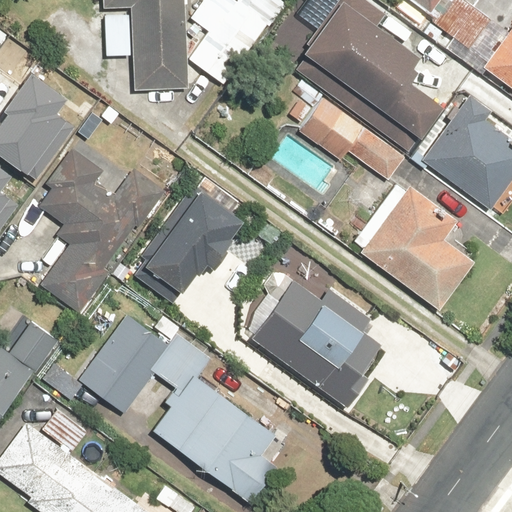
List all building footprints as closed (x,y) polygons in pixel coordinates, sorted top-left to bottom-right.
[(183,0),(100,0),(100,8),(128,7),(130,90),(186,89),(183,0)] [(286,3),(282,0),(201,0),(187,18),(205,32),(187,55),(221,83),(286,3)] [(373,0),(293,0),(263,42),(407,146),(442,98),(406,72),(412,64),(408,61),(417,48),(375,18),(383,7),(373,0)] [(436,0),(413,0),(429,11),(436,0)] [(511,24),(481,67),(511,89),(511,24)] [(64,94),(28,68),(0,106),(0,148),(34,173),(75,116),(57,103),(64,94)] [(467,93),(418,160),(488,210),(511,177),(511,139),(484,119),(491,110),(467,93)] [(349,150),(384,177),(401,155),(322,94),(296,128),(340,162),(349,150)] [(104,171),(70,147),(45,183),(51,187),(37,207),(61,224),(53,235),(66,244),(37,284),(77,312),(163,189),(130,167),(112,193),(96,181),(104,171)] [(8,172),(0,166),(0,221),(20,194),(1,181),(8,172)] [(145,257),(131,276),(170,304),(192,275),(195,277),(204,265),(209,269),(243,223),(191,184),(140,253),(145,257)] [(407,185),(358,253),(437,311),(473,261),(443,240),(457,221),(407,185)] [(290,279),(247,338),(345,409),(367,379),(359,374),(380,344),(360,330),(368,318),(327,288),(318,299),(290,279)] [(125,314),(75,380),(123,415),(153,375),(171,389),(161,402),(168,408),(151,430),(245,501),(273,464),(260,454),(273,436),(196,377),(210,359),(174,331),(165,344),(125,314)] [(0,343),(0,426),(56,341),(27,322),(9,350),(0,343)] [(150,511),(25,421),(0,455),(0,475),(30,497),(26,502),(39,511),(150,511)] [(189,511),(194,506),(165,483),(155,496),(174,511),(189,511)]
